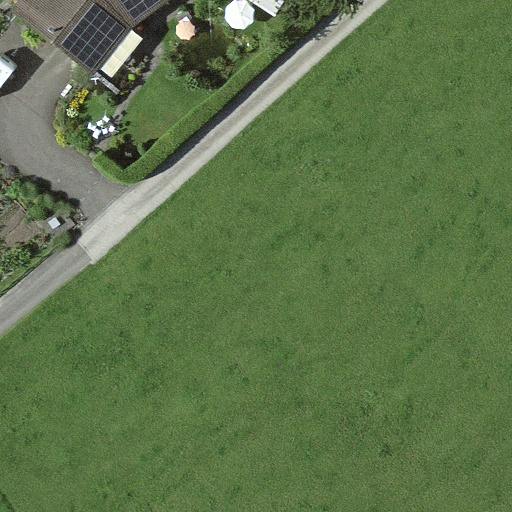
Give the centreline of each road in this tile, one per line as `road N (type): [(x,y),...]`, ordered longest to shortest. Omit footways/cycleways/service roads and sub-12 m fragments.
road 1 (residential): [(0,323),(371,0)]
road 2 (track): [(120,224),(60,168),(19,76)]
